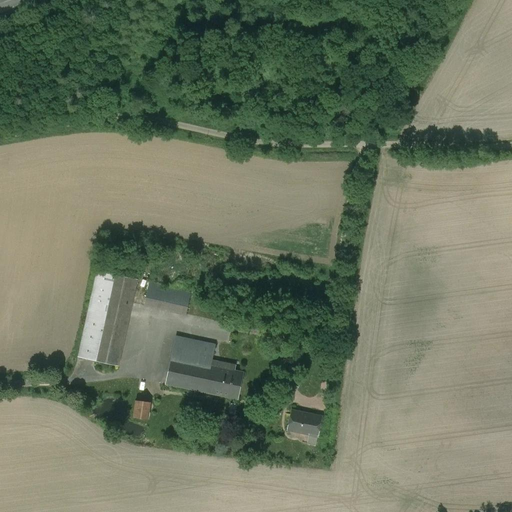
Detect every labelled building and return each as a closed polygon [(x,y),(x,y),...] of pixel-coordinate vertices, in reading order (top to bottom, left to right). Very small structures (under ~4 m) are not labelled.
[(173,250),(171,250),(169,250),(166,250),(164,251),(163,252),(161,253),(159,255),(158,256),(157,258),(156,260),(155,262),(154,264),(154,266),(154,269),(155,271),(155,273),(156,275),(157,277),(159,278),(160,280),(162,281),(164,282),(166,283),(168,284),(170,284),(172,284),(174,284),(176,283),(178,282),(180,281),(182,280),(184,279),(185,277),(186,275),(187,273),(188,271),(188,269),(189,267),(189,265),(188,263),(188,261),(187,259),(186,257),(184,255),(183,254),(181,253),(179,251),(177,251),(175,250),(173,250)] [(97,270),(78,357),(93,360),(112,274),(97,270)] [(137,279),(112,274),(93,360),(118,365),(137,279)] [(191,291),(149,282),(144,305),(186,314),(188,305),(191,291)] [(210,344),(176,336),(166,384),(200,392),(210,344)] [(219,367),(211,365),(215,345),(210,344),(200,392),(237,400),(244,372),(234,370),(235,366),(220,363),(219,367)] [(298,388),(280,378),(275,387),(293,396),(298,388)] [(141,381),(141,389),(150,390),(150,381),(141,381)] [(149,403),(137,402),(135,416),(147,418),(149,403)] [(321,417),(292,411),(288,430),(317,436),(321,417)]
